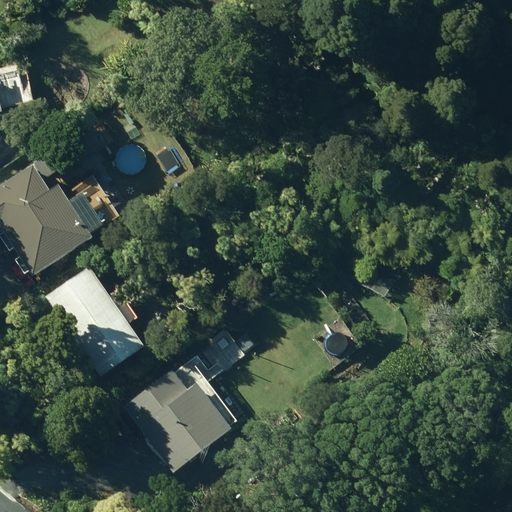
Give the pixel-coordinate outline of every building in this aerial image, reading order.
[(0,111),(8,110),(7,106),(26,103),(19,66),(0,70),(0,111)] [(87,177),(115,219),(154,194),(125,151),(87,177)] [(0,227),(5,225),(39,275),(100,236),(65,183),(56,188),(39,162),(0,187),(0,227)] [(50,296),(106,376),(149,345),(93,265),(50,296)] [(0,316),(21,302),(0,271),(0,316)] [(205,354),(221,375),(238,360),(223,341),(205,354)] [(129,406),(178,472),(238,427),(225,410),(233,409),(236,401),(231,393),(222,395),(219,402),(203,381),(193,389),(178,369),(129,406)] [(123,382),(135,399),(152,388),(140,370),(123,382)] [(292,429),(307,429),(307,415),(293,415),(292,429)]
